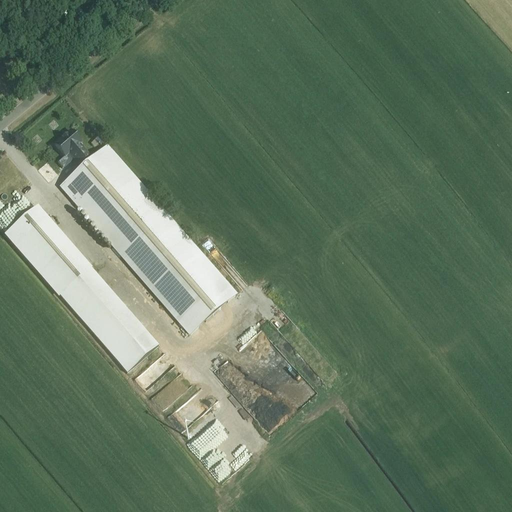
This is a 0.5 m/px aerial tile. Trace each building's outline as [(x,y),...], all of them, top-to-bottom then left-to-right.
[(81,143),(71,131),(66,135),(65,135),(61,138),(62,139),(54,145),(65,158),(69,154),(72,156),(71,157),(79,166),(90,157),(79,145),(81,143)] [(90,145),(94,150),(101,144),(97,140),(90,145)] [(191,335),(235,296),(106,148),(61,187),(191,335)] [(47,181),(53,174),(45,167),(39,174),(47,181)] [(128,374),(158,348),(37,208),(6,235),(128,374)] [(0,214),(0,216),(3,220),(9,220),(13,217),(13,216),(19,216),(22,212),(19,209),(6,209),(0,214)] [(0,219),(0,226),(2,229),(8,229),(9,228),(6,228),(1,222),(3,220),(0,219)] [(232,333),(222,338),(225,345),(235,340),(232,333)] [(210,455),(216,461),(226,451),(220,445),(210,455)]
